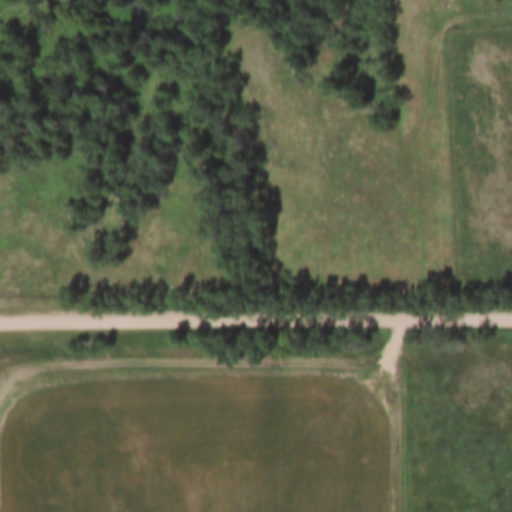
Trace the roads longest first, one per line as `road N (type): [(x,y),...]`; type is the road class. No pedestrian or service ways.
road 1 (residential): [(511,313),(0,316)]
road 2 (track): [(398,511),(396,314)]
